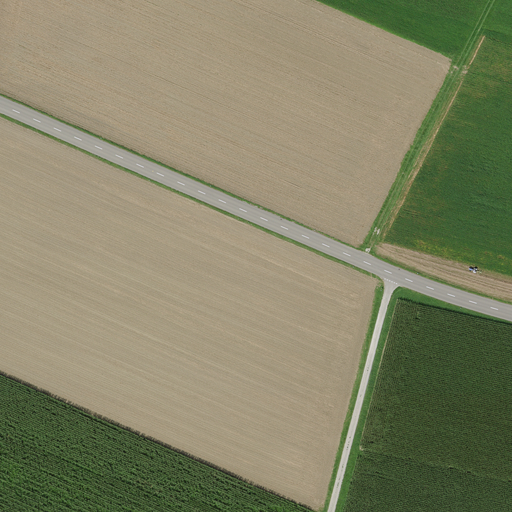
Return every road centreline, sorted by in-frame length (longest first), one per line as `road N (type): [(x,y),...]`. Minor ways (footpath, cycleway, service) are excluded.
road 1 (tertiary): [(0,105),(394,274),(511,313)]
road 2 (track): [(361,260),(491,0)]
road 3 (track): [(394,274),(333,511)]
